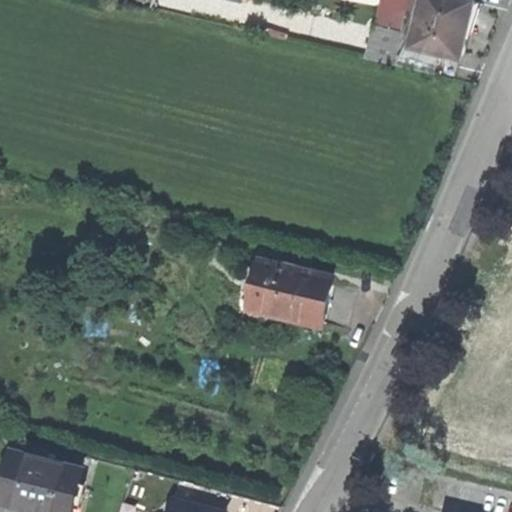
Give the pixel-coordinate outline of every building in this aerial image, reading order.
[(476,2),(466,0),(424,0),(412,46),(460,58),(468,31),(476,2)] [(250,308),(324,325),(329,303),(334,279),(261,261),(250,308)] [(488,402),(484,417),(499,421),(503,405),(495,403),(488,402)] [(511,423),(499,421),(484,417),(442,407),(433,448),(456,453),(476,458),(488,460),(509,465),(511,466),(511,423)] [(3,501),(40,511),(74,511),(86,469),(16,451),(10,474),(3,501)] [(475,462),(476,458),(456,453),(455,457),(475,462)] [(508,470),(509,465),(488,460),(487,465),(508,470)] [(171,511),(226,511),(227,511),(174,499),(171,511)]
